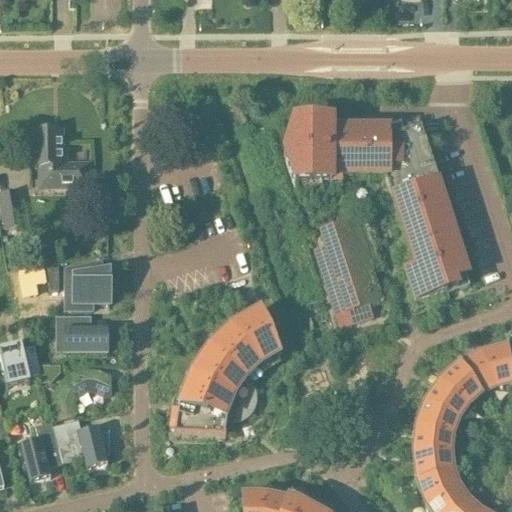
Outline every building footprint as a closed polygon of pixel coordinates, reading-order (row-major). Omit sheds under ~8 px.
[(343,126),(294,126),(284,158),(294,188),(332,188),(332,175),(385,174),(385,182),(391,202),(398,199),(424,278),(407,283),(415,306),(469,288),(437,189),(439,188),(418,122),(388,131),(388,134),(343,134),(343,126)] [(87,186),(86,159),(64,160),(64,151),(62,151),(61,134),(31,135),(31,169),(48,169),(48,186),(87,186)] [(23,228),(17,195),(0,197),(0,202),(2,215),(5,231),(14,230),(23,228)] [(362,323),(359,312),(380,305),(371,276),(390,270),(373,221),(322,237),(326,249),(315,253),(340,330),(362,323)] [(101,267),(65,274),(65,287),(73,285),(73,315),(91,315),(91,309),(109,309),(109,277),(101,278),(101,267)] [(43,271),(19,276),(23,301),(37,299),(36,289),(46,287),(43,271)] [(247,386),(246,384),(260,371),(277,361),(278,362),(280,361),(259,313),(257,314),(258,315),(231,330),(208,352),(190,377),(179,406),(178,412),(174,436),(173,436),(173,438),(225,441),(225,439),(230,439),(233,421),(235,421),(238,420),(242,419),(245,417),(247,414),(250,412),(251,409),(253,405),(253,402),(253,400),(253,398),(252,395),(251,391),(249,388),(247,386)] [(106,357),(106,332),(83,332),(83,321),(55,321),(55,334),(61,334),(61,357),(106,357)] [(34,351),(22,354),(21,348),(0,353),(0,364),(5,385),(6,391),(30,386),(28,379),(40,376),(38,369),(34,351)] [(505,350),(481,356),(495,392),(510,388),(510,389),(511,388),(511,387),(507,348),(505,348),(505,350)] [(458,368),(480,400),(495,392),(481,356),(458,368)] [(458,368),(439,385),(468,411),(480,400),(458,368)] [(40,376),(42,386),(46,385),(58,372),(58,369),(38,369),(40,376)] [(53,407),(57,424),(73,420),(75,417),(73,408),(76,400),(87,394),(94,395),(106,400),(109,399),(109,381),(97,376),(86,375),(71,379),(60,388),(55,397),(53,407)] [(468,411),(439,385),(424,407),(459,425),(468,411)] [(459,425),(424,407),(415,431),(453,440),(459,425)] [(78,425),(53,431),(58,452),(75,448),(77,457),(81,456),(86,474),(107,468),(105,459),(108,458),(108,459),(109,459),(109,436),(108,436),(100,436),(99,432),(81,436),(78,425)] [(38,445),(17,450),(23,474),(26,474),(29,486),(50,481),(47,469),(59,466),(60,469),(62,468),(58,452),(53,431),(52,427),(35,431),(38,445)] [(451,456),(453,440),(415,431),(412,456),(451,456)] [(0,493),(2,493),(0,485),(0,481),(11,479),(2,443),(0,443),(0,493)] [(451,456),(412,456),(415,482),(453,473),(451,456)] [(453,473),(415,482),(424,506),(459,488),(453,473)] [(459,488),(424,506),(428,511),(456,511),(468,502),(459,488)] [(301,511),(299,510),(289,507),(267,502),(244,501),(244,500),(241,500),(242,511),(301,511)] [(478,511),(468,502),(456,511),(478,511)]
